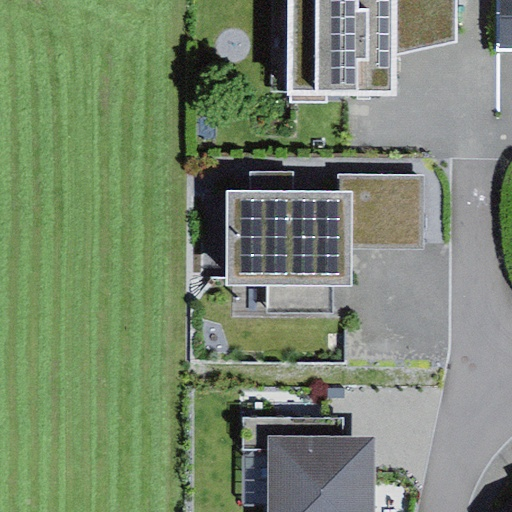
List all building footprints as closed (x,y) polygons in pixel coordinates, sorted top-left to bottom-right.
[(291,0),(291,95),(401,96),(401,50),(401,0),(291,0)] [(458,0),(401,0),(401,50),(459,39),(458,0)] [(511,0),(496,0),(497,48),(511,47),(511,0)] [(424,246),(424,171),(353,171),(353,185),(352,245),(424,246)] [(353,185),(230,183),(228,274),(350,277),(352,245),(353,185)] [(346,410),(245,409),(244,445),(270,445),(270,429),(346,429),(346,410)] [(346,429),(270,429),(270,445),(270,511),(376,511),(376,430),(346,429)]
